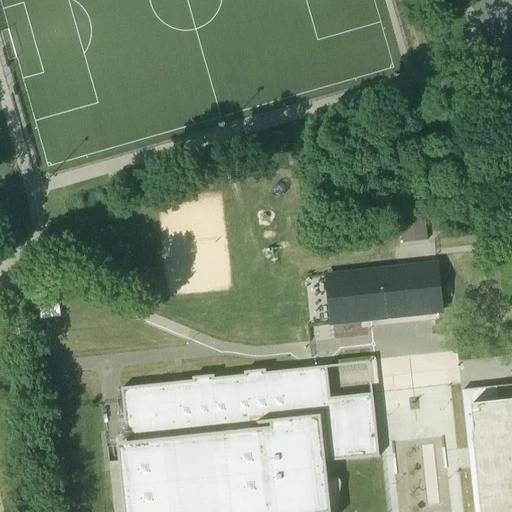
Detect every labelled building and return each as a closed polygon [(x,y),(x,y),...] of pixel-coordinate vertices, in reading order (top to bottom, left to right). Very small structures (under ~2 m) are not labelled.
[(422,92),(411,95),(417,116),(428,113),(422,92)] [(427,239),(423,218),(400,222),(403,243),(427,239)] [(34,221),(24,223),(28,247),(38,245),(34,221)] [(24,223),(14,225),(18,249),(26,247),(28,247),(24,223)] [(14,225),(5,226),(9,250),(14,249),(18,249),(14,225)] [(18,249),(14,249),(18,273),(30,271),(26,247),(18,249)] [(9,250),(2,251),(7,275),(18,273),(14,249),(9,250)] [(436,266),(327,278),(332,324),(441,312),(436,266)] [(193,383),(122,390),(128,444),(117,445),(124,511),(334,511),(336,510),(338,506),(341,484),(339,480),(334,479),(328,481),(326,463),(379,457),(373,395),(331,399),(327,368),(267,375),(266,370),(244,373),(245,377),(215,380),(214,376),(192,378),(193,383)] [(511,511),(511,386),(463,392),(468,436),(475,511),(511,511)]
